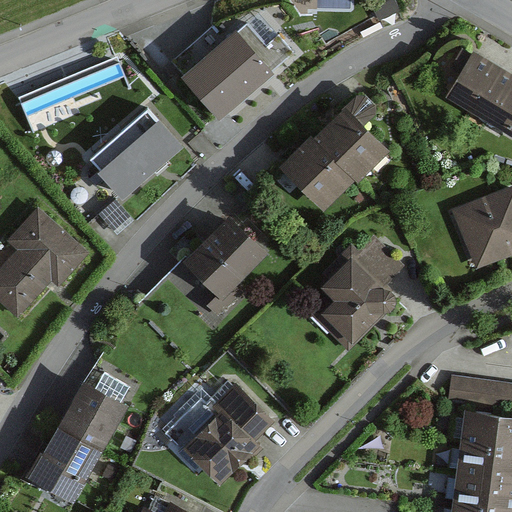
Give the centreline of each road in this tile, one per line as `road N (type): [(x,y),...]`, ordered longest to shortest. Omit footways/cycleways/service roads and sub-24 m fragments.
road 1 (residential): [(440,0),(394,42),(299,93),(217,163),(138,247),(0,441)]
road 2 (residential): [(511,289),(418,337),(338,411),(251,511)]
road 3 (residential): [(152,0),(0,61)]
